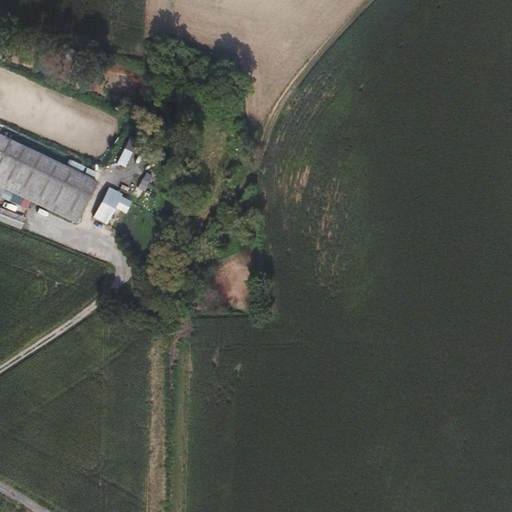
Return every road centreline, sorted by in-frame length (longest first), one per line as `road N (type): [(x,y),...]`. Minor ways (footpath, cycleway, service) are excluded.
road 1 (track): [(0,368),(143,266)]
road 2 (unknown): [(0,194),(102,237),(126,279)]
